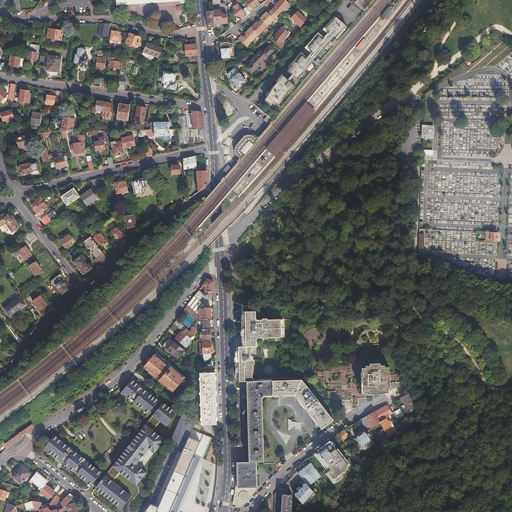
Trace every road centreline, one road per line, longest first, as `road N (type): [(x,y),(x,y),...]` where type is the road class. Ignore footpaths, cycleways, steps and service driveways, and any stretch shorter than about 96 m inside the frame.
road 1 (residential): [(220,266),(206,270),(123,374),(20,449)]
road 2 (secondary): [(221,511),(227,455),(220,266)]
road 3 (secondary): [(218,238),(199,0)]
road 4 (residential): [(404,390),(355,414),(246,511)]
road 5 (unclassified): [(197,106),(0,77)]
road 6 (unclassified): [(204,149),(20,191)]
road 7 (residential): [(0,15),(114,20),(180,34)]
road 8 (track): [(410,158),(415,316)]
road 9 (residential): [(82,288),(156,223),(206,192)]
road 10 (track): [(401,316),(402,344),(435,365),(439,382),(427,387),(409,369),(409,389)]
road 11 (residential): [(324,156),(401,158),(409,101)]
road 12 (residential): [(218,238),(324,156)]
road 13 (track): [(415,316),(462,346),(490,386),(511,389)]
road 14 (unclassified): [(0,376),(41,321),(82,288)]
